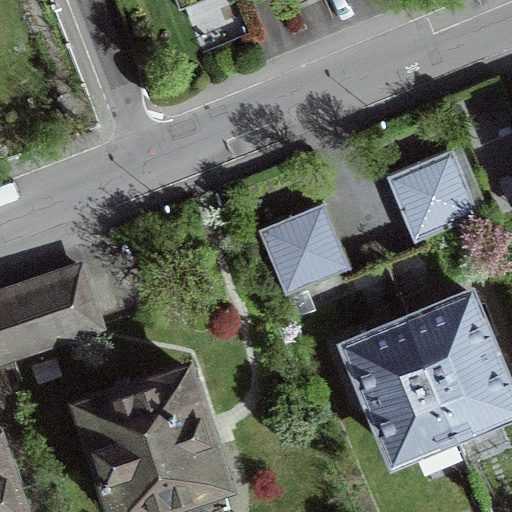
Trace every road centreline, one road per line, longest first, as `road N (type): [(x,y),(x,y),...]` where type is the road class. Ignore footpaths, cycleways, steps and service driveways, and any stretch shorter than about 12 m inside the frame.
road 1 (residential): [(150,157),(511,18)]
road 2 (residential): [(150,157),(89,0)]
road 3 (residential): [(0,213),(150,157)]
